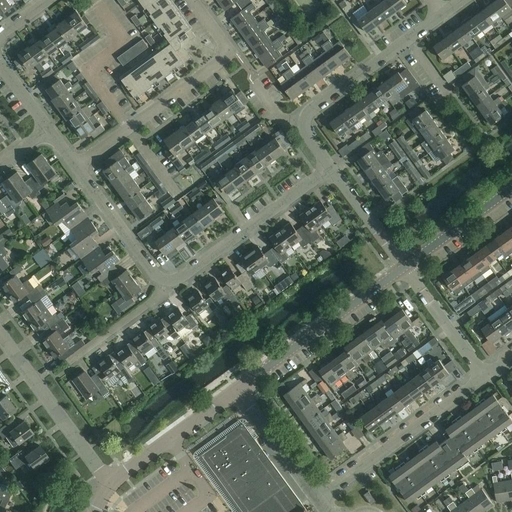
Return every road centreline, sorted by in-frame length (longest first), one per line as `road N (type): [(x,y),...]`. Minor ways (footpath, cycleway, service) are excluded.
road 1 (residential): [(76,165),(231,52),(193,0)]
road 2 (residential): [(319,500),(484,376)]
road 3 (residential): [(164,289),(329,167)]
road 4 (tertiary): [(238,389),(403,267)]
road 5 (residential): [(108,483),(0,333)]
road 6 (tertiary): [(108,483),(238,389)]
road 7 (residential): [(164,289),(76,165)]
road 8 (residential): [(319,500),(238,389)]
road 9 (residential): [(484,376),(403,267)]
road 10 (tertiary): [(403,267),(511,187)]
road 11 (residential): [(305,121),(409,39)]
road 12 (residential): [(403,267),(329,167)]
